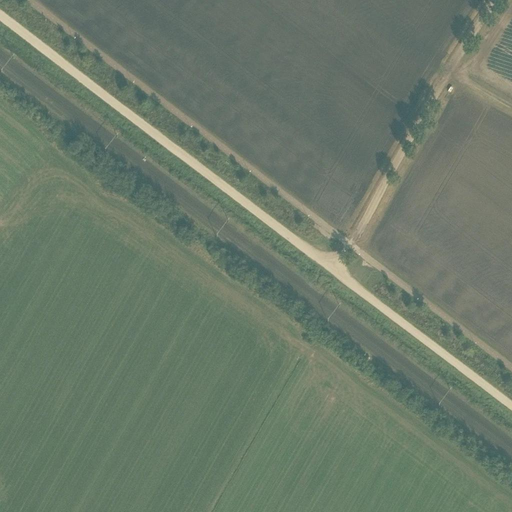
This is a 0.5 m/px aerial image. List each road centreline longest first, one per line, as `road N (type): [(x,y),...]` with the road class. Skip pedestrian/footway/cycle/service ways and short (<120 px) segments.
road 1 (track): [(333,269),(0,15)]
road 2 (track): [(351,246),(495,0)]
road 3 (track): [(511,405),(333,269)]
